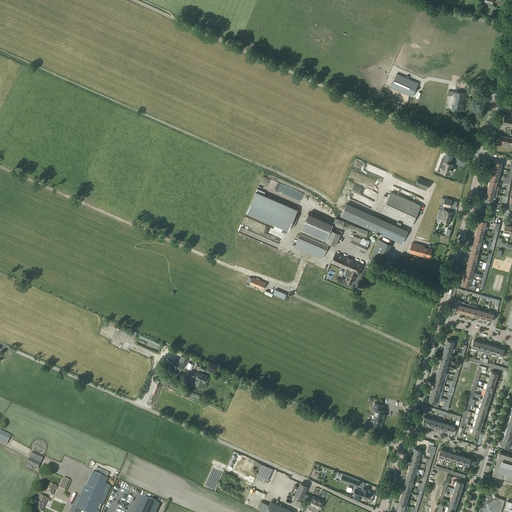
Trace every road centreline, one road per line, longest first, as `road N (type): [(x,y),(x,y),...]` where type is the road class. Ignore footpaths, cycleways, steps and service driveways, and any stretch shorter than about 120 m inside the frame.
road 1 (residential): [(377,511),(0,343)]
road 2 (track): [(482,156),(175,20)]
road 3 (unknown): [(242,381),(399,450)]
